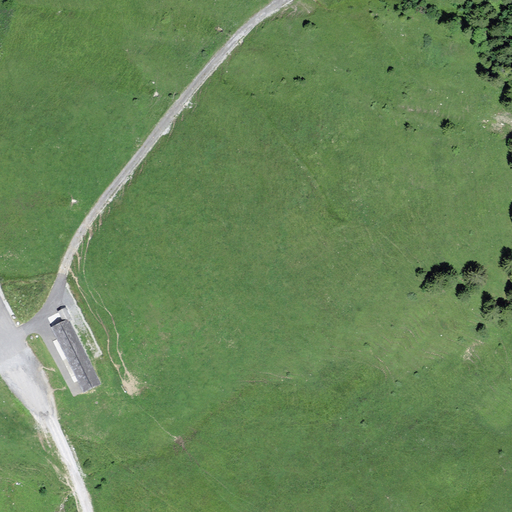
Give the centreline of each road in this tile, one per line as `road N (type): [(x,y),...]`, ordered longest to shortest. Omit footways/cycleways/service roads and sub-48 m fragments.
road 1 (track): [(18,341),(49,311),(79,236),(210,70),(285,0)]
road 2 (unclassified): [(88,511),(0,305)]
